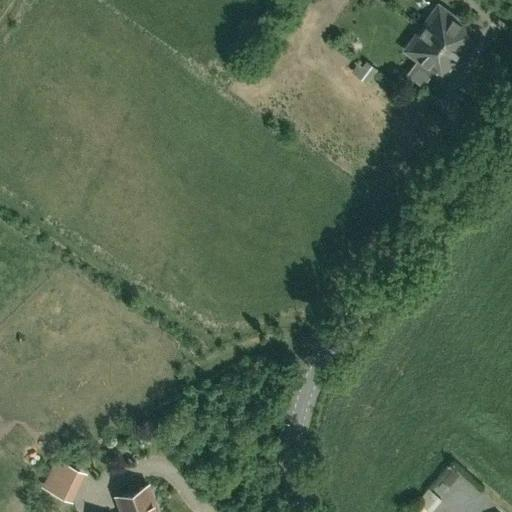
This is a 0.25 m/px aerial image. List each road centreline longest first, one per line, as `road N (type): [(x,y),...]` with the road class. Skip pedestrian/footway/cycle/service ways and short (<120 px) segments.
road 1 (unclassified): [(301,511),(294,450),(310,378),(511,100)]
road 2 (track): [(324,354),(279,341),(250,348),(141,402)]
